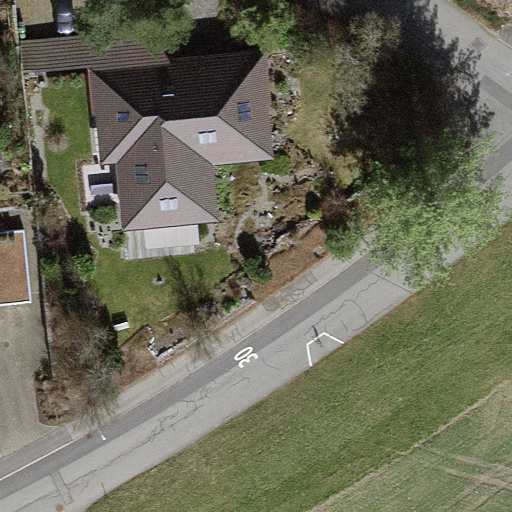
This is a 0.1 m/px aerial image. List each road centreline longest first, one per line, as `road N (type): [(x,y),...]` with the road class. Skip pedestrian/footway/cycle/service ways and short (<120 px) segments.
road 1 (residential): [(511,176),(318,322),(0,508)]
road 2 (residential): [(511,87),(394,0)]
